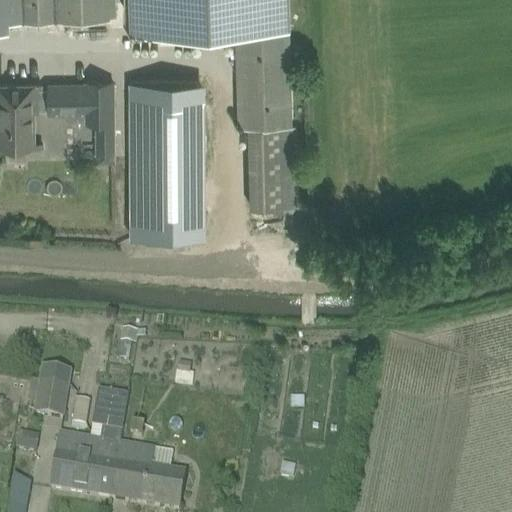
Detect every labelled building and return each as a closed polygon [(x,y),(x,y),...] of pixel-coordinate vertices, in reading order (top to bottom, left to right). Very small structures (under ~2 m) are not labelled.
[(0,0),(0,31),(10,31),(10,21),(109,19),(108,0),(0,0)] [(128,0),(130,33),(137,33),(236,30),(291,28),(289,0),(128,0)] [(291,28),(236,30),(239,126),(248,126),(251,206),(293,205),(291,124),(294,124),(291,28)] [(19,84),(0,84),(0,144),(20,144),(34,144),(43,143),(45,143),(45,140),(36,140),(36,109),(44,108),(48,108),(48,115),(85,115),(85,122),(95,122),(102,122),(102,148),(116,148),(115,79),(85,79),(85,81),(48,81),(48,87),(41,87),(41,84),(19,84)] [(198,80),(129,81),(131,233),(206,233),(205,95),(198,80)] [(123,330),(119,361),(132,363),(137,332),(123,330)] [(34,416),(62,421),(68,389),(39,384),(34,416)] [(50,491),(111,501),(119,447),(128,398),(98,393),(92,429),(102,430),(100,443),(60,436),(50,491)] [(17,450),(36,453),(39,437),(20,433),(17,450)] [(119,447),(111,501),(176,511),(178,511),(185,475),(169,473),(154,470),(157,453),(122,447),(119,447)] [(13,479),(11,489),(28,499),(30,488),(13,479)] [(12,501),(7,511),(27,511),(30,507),(12,501)]
